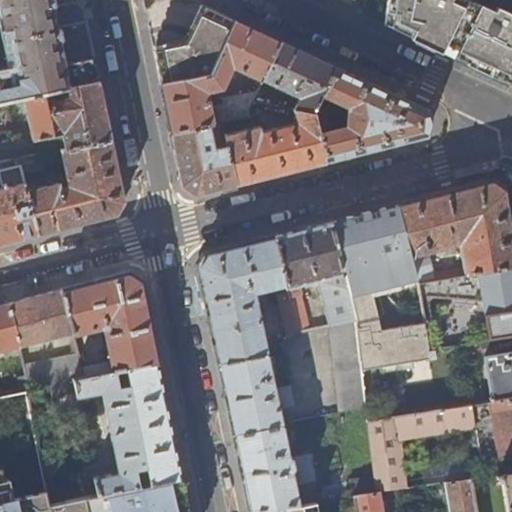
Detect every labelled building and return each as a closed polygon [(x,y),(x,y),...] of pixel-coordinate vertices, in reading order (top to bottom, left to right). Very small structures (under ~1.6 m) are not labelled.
[(0,103),(24,99),(100,83),(85,12),(75,6),(53,11),(51,0),(0,0),(0,7),(5,31),(8,31),(19,86),(8,88),(6,78),(3,76),(0,76),(0,103)] [(388,0),(384,24),(442,51),(446,44),(458,49),(454,57),(511,83),(511,14),(498,8),(496,13),(486,8),(484,12),(467,4),(469,0),(468,0),(388,0)] [(469,0),(467,4),(484,12),(486,8),(469,0)] [(155,51),(162,85),(211,75),(235,22),(205,7),(189,42),(187,44),(174,48),(155,51)] [(162,85),(172,134),(209,126),(223,123),(250,117),(248,112),(252,103),(257,92),(223,99),(224,106),(216,108),(219,119),(213,120),(212,111),(207,112),(206,106),(210,104),(208,94),(224,91),(233,68),(244,73),(245,69),(251,72),(250,76),(257,79),(255,84),(260,86),(263,81),(281,43),(235,22),(211,75),(162,85)] [(323,94),(335,68),(281,43),(263,81),(273,86),(300,98),(294,111),(314,114),(321,98),(323,94)] [(446,44),(442,51),(454,57),(458,49),(446,44)] [(314,114),(327,163),(428,137),(431,112),(335,68),(323,94),(348,106),(346,127),(329,132),(321,98),(314,114)] [(66,151),(112,141),(100,83),(24,99),(33,141),(63,135),(66,151)] [(258,117),(255,104),(252,103),(248,112),(250,117),(250,118),(258,117)] [(238,185),(327,163),(314,114),(294,111),(297,124),(262,133),(260,127),(226,136),(229,147),(238,185)] [(197,196),(238,185),(229,147),(215,150),(209,126),(172,134),(183,187),(197,196)] [(125,203),(112,141),(66,151),(61,152),(69,188),(61,190),(60,184),(27,192),(38,236),(118,216),(125,203)] [(47,171),(44,155),(20,161),(23,177),(47,171)] [(0,245),(38,236),(27,192),(23,177),(20,161),(0,164),(0,245)] [(461,247),(466,275),(511,267),(511,227),(506,192),(493,183),(400,206),(420,283),(436,280),(430,253),(461,247)] [(420,283),(400,206),(332,224),(346,275),(351,297),(397,289),(403,335),(359,338),(363,373),(433,361),(431,351),(420,283)] [(346,275),(332,224),(276,237),(288,286),(291,299),(304,296),(305,295),(303,285),(320,281),(346,275)] [(288,286),(276,237),(208,254),(200,267),(207,303),(220,364),(268,354),(261,322),(268,320),(266,314),(260,316),(256,294),(288,286)] [(486,320),(511,315),(511,267),(466,275),(468,286),(476,289),(477,295),(482,294),(485,310),(480,311),(481,317),(486,317),(486,320)] [(83,379),(158,362),(142,284),(127,275),(61,291),(72,335),(73,336),(105,328),(107,335),(104,336),(111,363),(81,369),(83,379)] [(351,297),(346,275),(320,281),(332,326),(357,321),(351,297)] [(431,351),(457,346),(445,279),(436,280),(420,283),(431,351)] [(72,335),(61,291),(10,304),(21,348),(73,336),(72,335)] [(304,296),(291,299),(294,309),(297,322),(300,333),(312,330),(304,296)] [(0,353),(21,348),(10,304),(0,306),(0,353)] [(297,322),(294,309),(284,311),(288,324),(297,322)] [(358,322),(357,321),(332,326),(341,413),(367,408),(363,373),(359,338),(358,322)] [(288,324),(291,338),(300,333),(297,322),(288,324)] [(493,402),(511,399),(511,353),(486,358),(493,402)] [(268,354),(220,364),(235,435),(283,425),(280,410),(296,407),(292,388),(276,391),(268,354)] [(72,382),(83,379),(81,369),(77,356),(26,367),(28,377),(31,390),(49,387),(72,382)] [(173,480),(182,478),(158,362),(83,379),(72,382),(75,394),(76,398),(102,394),(118,472),(93,478),(97,496),(173,480)] [(21,393),(26,391),(31,390),(28,377),(17,378),(21,393)] [(52,400),(75,394),(72,382),(49,387),(52,400)] [(483,463),(511,459),(511,399),(493,402),(483,404),(477,405),(480,433),(483,458),(483,463)] [(406,489),(404,469),(401,441),(475,429),(475,434),(480,433),(477,405),(369,423),(375,478),(377,494),(381,493),(406,489)] [(283,425),(235,435),(250,511),(300,504),(296,486),(290,460),(283,425)] [(311,456),(290,460),(296,486),(316,481),(311,456)] [(483,478),(483,463),(483,458),(404,469),(406,489),(446,483),(474,479),(483,478)] [(180,511),(173,480),(97,496),(50,506),(47,493),(16,499),(11,480),(7,481),(4,470),(0,470),(0,511),(180,511)] [(508,511),(511,511),(511,473),(496,476),(497,480),(499,480),(500,482),(504,482),(508,511)] [(377,494),(375,478),(352,482),(353,497),(355,497),(377,494)] [(479,511),(474,479),(446,483),(450,511),(479,511)] [(383,511),(381,493),(377,494),(355,497),(357,511),(383,511)]
